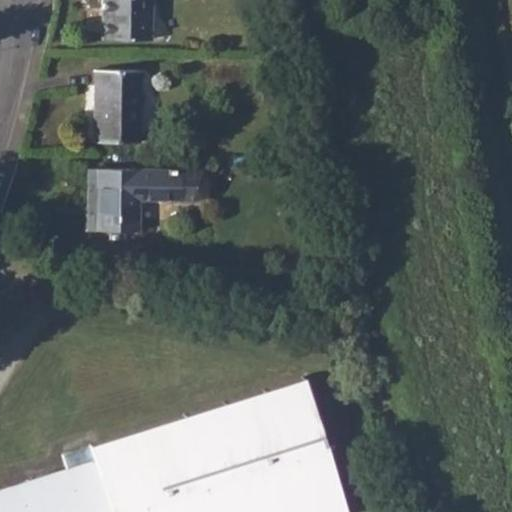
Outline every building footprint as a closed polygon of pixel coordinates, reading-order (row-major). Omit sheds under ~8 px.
[(100,0),(100,39),(150,40),(150,0),(100,0)] [(94,70),(92,142),(138,142),(138,71),(94,70)] [(275,82),(261,82),(261,105),(275,105),(275,82)] [(192,171),(95,169),(94,231),(136,231),(137,200),(192,201),(199,199),(204,193),(204,178),(200,173),(192,171)] [(348,511),(308,380),(91,447),(62,456),(67,474),(0,494),(0,511),(348,511)]
